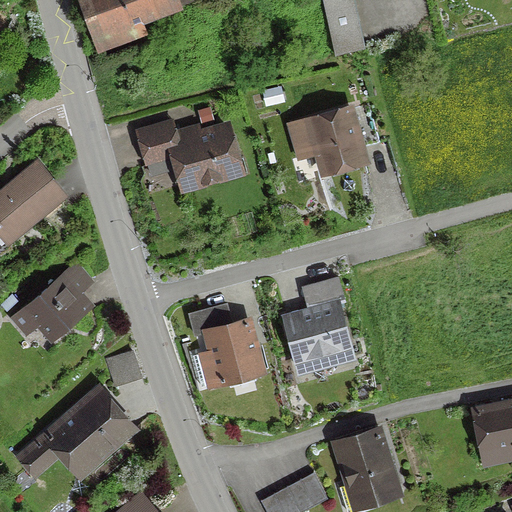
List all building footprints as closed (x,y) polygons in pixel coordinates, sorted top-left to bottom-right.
[(77,0),(93,44),(96,43),(94,37),(180,4),(180,3),(187,0),(77,0)] [(320,0),(333,56),(363,49),(351,0),(320,0)] [(316,152),(322,172),(363,160),(359,148),(378,142),(366,104),(348,109),(288,126),(297,158),(316,152)] [(206,109),(197,111),(201,123),(210,121),(206,109)] [(237,171),(225,127),(175,142),(170,122),(136,131),(142,152),(170,144),(182,187),(237,171)] [(0,232),(7,241),(61,196),(34,164),(0,192),(0,232)] [(23,307),(51,339),(89,306),(61,274),(23,307)] [(330,295),(333,304),(342,302),(339,293),(335,278),(323,281),(327,296),(330,295)] [(10,295),(0,304),(0,305),(5,311),(15,301),(10,295)] [(335,304),(333,305),(284,318),(299,371),(349,357),(335,304)] [(246,321),(206,331),(200,311),(187,315),(193,335),(205,332),(219,382),(260,371),(246,321)] [(135,356),(109,363),(116,389),(142,381),(135,356)] [(131,428),(130,426),(101,394),(73,419),(68,413),(67,414),(68,415),(46,435),(45,434),(44,435),(45,436),(37,443),(47,454),(55,447),(78,474),(131,428)] [(482,453),(511,446),(511,402),(474,410),(482,453)] [(367,499),(395,491),(377,433),(336,446),(347,484),(338,487),(345,511),(348,511),(369,505),(367,499)] [(312,506),(326,499),(312,473),(299,480),(312,506)] [(298,511),(301,511),(312,506),(299,480),(285,487),(298,511)] [(281,511),(298,511),(285,487),(272,494),(281,511)] [(281,511),(272,494),(259,501),(264,511),(281,511)] [(152,511),(141,499),(126,511),(152,511)]
